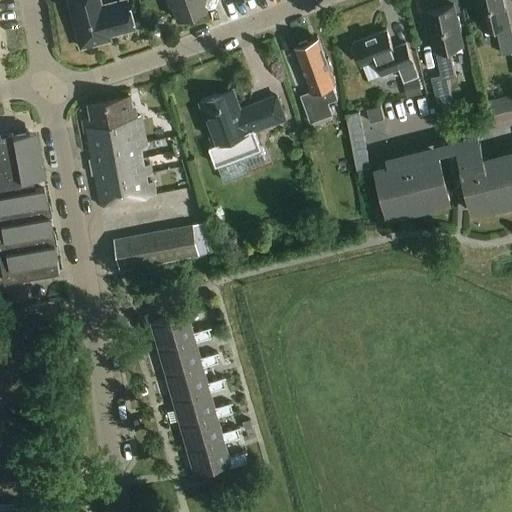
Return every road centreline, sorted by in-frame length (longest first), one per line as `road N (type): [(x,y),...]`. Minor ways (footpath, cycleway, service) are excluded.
road 1 (unclassified): [(117,511),(88,301),(47,93)]
road 2 (unclassified): [(47,93),(318,0)]
